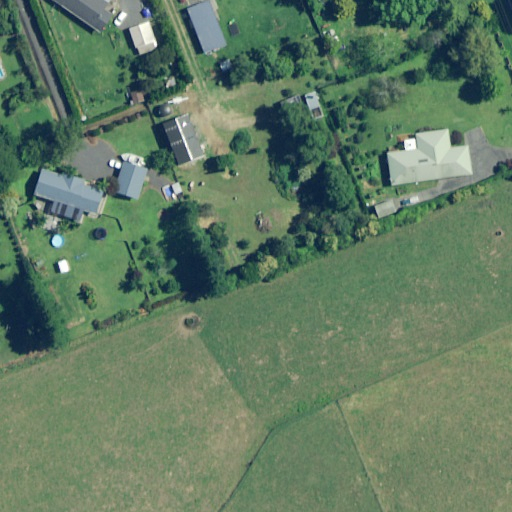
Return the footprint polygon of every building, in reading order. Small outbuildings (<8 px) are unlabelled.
[(50,0),(99,33),(111,16),(103,10),(110,0),(50,0)] [(224,46),(206,1),(186,9),(204,54),(224,46)] [(157,50),(149,23),(129,30),(138,57),(157,50)] [(450,150),(447,131),(415,136),(416,140),(404,142),(405,152),(386,155),(391,186),(471,175),(467,148),(450,150)] [(146,170),(123,163),(114,193),(137,200),(146,170)] [(85,183),(41,170),(33,197),(95,215),(102,192),(84,187),(85,183)] [(396,213),(391,201),(374,208),(378,220),(396,213)]
